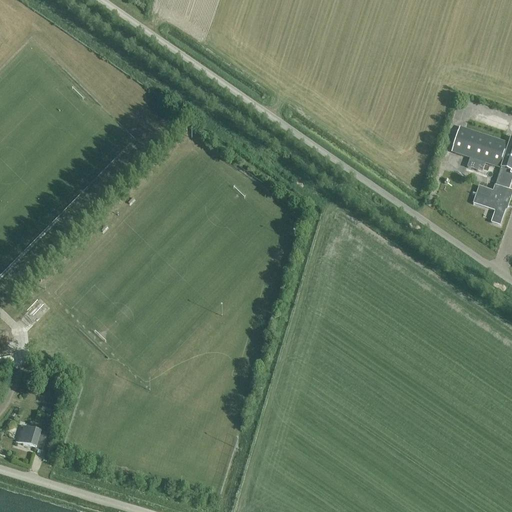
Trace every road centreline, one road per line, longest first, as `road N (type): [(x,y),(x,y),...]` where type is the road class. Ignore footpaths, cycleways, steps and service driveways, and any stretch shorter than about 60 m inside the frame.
road 1 (unclassified): [(511,283),(97,0)]
road 2 (unclassified): [(141,511),(0,468)]
